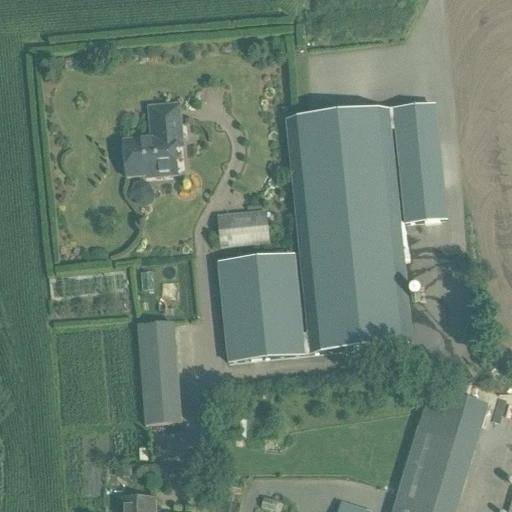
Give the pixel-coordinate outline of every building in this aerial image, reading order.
[(219,111),(220,84),(193,82),(192,110),(219,111)] [(152,141),(124,143),(126,179),(155,177),(156,179),(177,178),(174,140),(182,140),(180,107),(150,109),(152,141)] [(295,260),(219,267),(229,367),(308,359),(411,348),(399,229),(389,133),(397,133),(407,228),(446,224),(435,110),(388,115),(288,125),(310,342),(303,343),(295,260)] [(152,205),(155,198),(149,185),(141,182),(134,185),(131,193),(136,206),(144,209),(152,205)] [(265,214),(217,219),(221,250),(268,246),(265,214)] [(171,331),(140,334),(147,431),(179,429),(171,331)] [(434,486),(439,475),(412,465),(408,476),(434,486)] [(129,467),(116,467),(116,476),(129,476),(129,467)] [(400,488),(393,511),(455,511),(458,504),(400,488)] [(155,511),(156,503),(122,503),(122,511),(155,511)]
